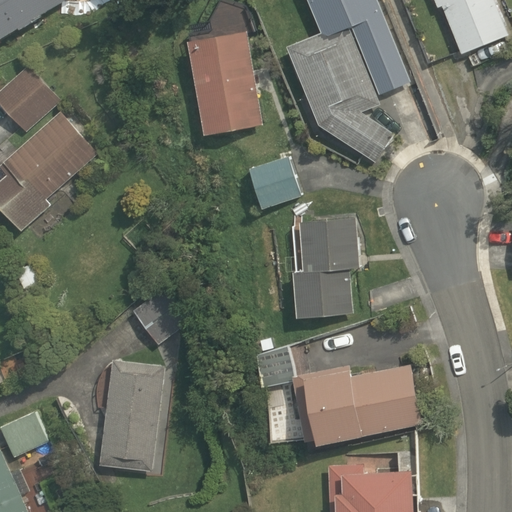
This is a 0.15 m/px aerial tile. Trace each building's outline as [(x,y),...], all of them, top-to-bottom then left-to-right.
[(0,0),(0,35),(59,0),(0,0)] [(287,42),(321,123),(376,161),(395,130),(365,111),(384,103),(380,95),(417,79),(383,0),(310,0),(322,27),(287,42)] [(511,27),(500,0),(435,0),(438,5),(442,3),(464,53),(511,32),(511,27)] [(243,26),(190,35),(207,130),(260,120),(243,26)] [(32,61),(0,84),(0,99),(22,129),(61,99),(32,61)] [(0,172),(0,202),(23,229),(54,203),(48,196),(100,151),(61,106),(1,158),(8,165),(0,172)] [(294,154),(254,165),(264,204),(305,193),(294,154)] [(357,216),(305,215),(305,267),(298,267),(297,310),(345,311),(346,266),(357,266),(357,216)] [(207,311),(180,272),(132,304),(159,344),(207,311)] [(292,373),(295,373),(289,343),(258,351),(262,384),(294,380),(292,373)] [(168,363),(118,356),(103,463),(153,470),(168,363)] [(317,441),(423,422),(412,361),(352,373),(350,363),(295,373),(292,373),(294,380),(305,439),(316,437),(317,441)] [(51,442),(36,411),(2,427),(17,458),(51,442)] [(0,511),(34,511),(6,446),(0,448),(0,511)] [(331,511),(428,511),(413,511),(412,467),(365,468),(365,462),(329,463),(331,511)]
